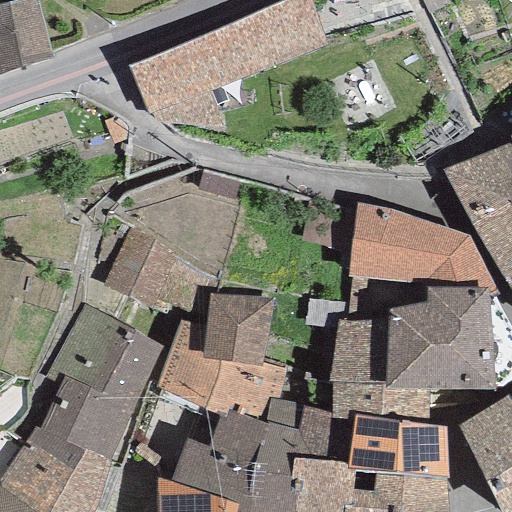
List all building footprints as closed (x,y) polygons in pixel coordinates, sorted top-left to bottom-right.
[(36,0),(29,0),(0,6),(0,77),(52,66),(36,0)] [(306,0),(284,0),(128,66),(148,115),(153,114),(157,123),(226,130),(211,94),(327,40),(306,0)] [(511,141),(511,142),(442,171),(505,283),(511,279),(511,141)] [(392,210),(355,203),(345,277),(351,278),(424,287),(494,291),(470,238),(392,210)] [(176,261),(129,228),(103,285),(149,308),(176,261)] [(511,375),(511,330),(494,291),(424,287),(351,278),(347,319),(388,321),(385,387),(430,390),(494,389),(509,383),(511,375)] [(270,299),(207,294),(204,330),(179,321),(152,390),(220,415),(224,407),(263,422),(268,399),(277,401),(283,370),(261,362),(270,299)] [(160,348),(82,307),(42,375),(60,385),(39,429),(110,461),(160,348)] [(388,321),(347,319),(336,319),(331,412),(331,419),(353,420),(354,416),(428,423),(430,390),(385,387),(388,321)] [(511,511),(511,405),(506,396),(456,426),(499,511),(511,511)] [(268,399),(263,422),(238,504),(235,511),(293,511),(292,457),(349,463),(353,420),(331,419),(331,412),(277,401),(268,399)] [(168,481),(238,504),(263,422),(224,407),(220,415),(208,446),(185,439),(168,481)] [(428,423),(354,416),(353,420),(349,463),(349,468),(442,477),(447,425),(428,423)] [(97,511),(110,461),(39,429),(31,426),(0,476),(0,485),(37,511),(97,511)] [(444,511),(442,477),(349,468),(349,463),(292,457),(293,511),(444,511)] [(235,511),(238,504),(168,481),(156,478),(157,511),(235,511)] [(37,511),(0,485),(0,511),(37,511)]
